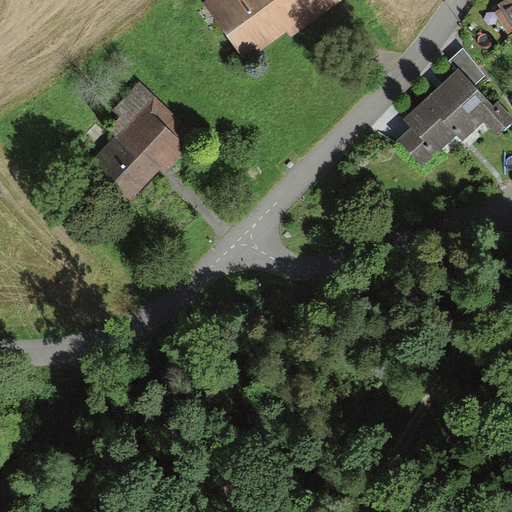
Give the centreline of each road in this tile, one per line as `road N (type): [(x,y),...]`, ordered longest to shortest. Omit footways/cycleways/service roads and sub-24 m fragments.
road 1 (residential): [(457,0),(409,62),(240,238)]
road 2 (track): [(360,511),(393,439),(482,313),(511,254)]
road 3 (residential): [(511,206),(355,259),(288,265),(240,238)]
road 4 (residential): [(240,238),(159,316),(83,349),(0,352)]
